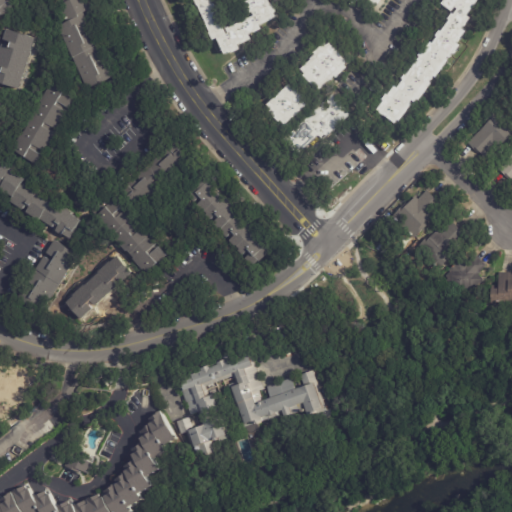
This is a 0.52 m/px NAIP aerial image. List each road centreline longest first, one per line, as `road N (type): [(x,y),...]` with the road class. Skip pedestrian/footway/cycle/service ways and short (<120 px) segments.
road 1 (tertiary): [(326,248),(237,307),(140,340),(72,347),(0,327)]
road 2 (tertiary): [(326,248),(204,107),(140,0)]
road 3 (tertiary): [(511,11),(470,79),(338,220),(326,248)]
road 4 (tertiary): [(326,248),(353,235),(511,54)]
road 5 (residential): [(174,67),(77,147),(100,173),(154,130),(130,102)]
road 6 (residential): [(112,345),(106,407),(127,429),(95,482),(59,491),(29,468),(0,486)]
road 7 (residential): [(237,307),(203,257),(132,314),(140,340)]
